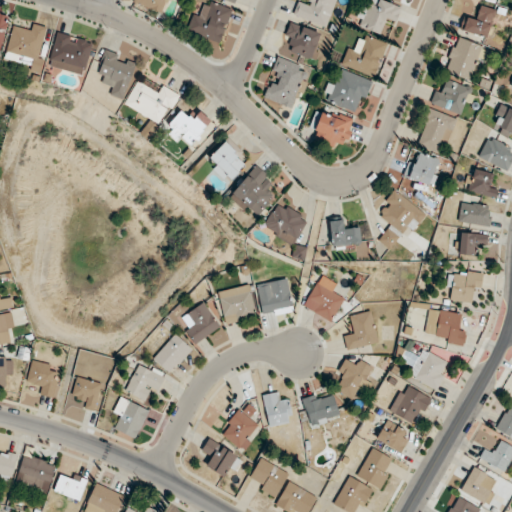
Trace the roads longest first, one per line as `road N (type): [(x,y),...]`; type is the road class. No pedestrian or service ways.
road 1 (residential): [(67,0),(178,50),(305,166),(348,180),(377,157),(438,0)]
road 2 (residential): [(0,416),(122,458),(226,511)]
road 3 (tertiary): [(409,511),(511,318)]
road 4 (residential): [(156,475),(193,399),(217,370),(260,350),(304,353)]
